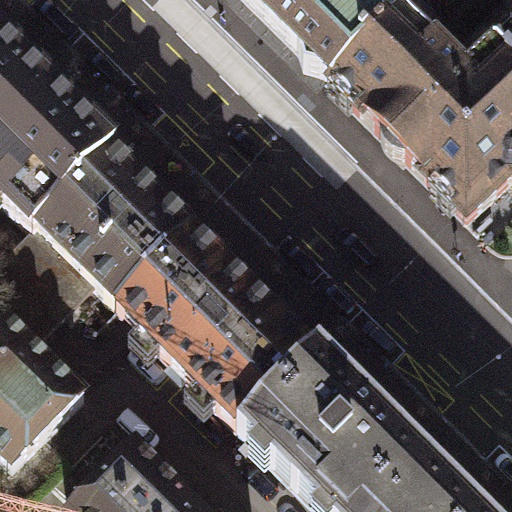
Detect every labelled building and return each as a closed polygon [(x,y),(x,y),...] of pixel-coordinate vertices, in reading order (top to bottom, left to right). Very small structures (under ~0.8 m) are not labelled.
[(373,0),(237,0),(333,95),(401,27),(373,0)] [(401,27),(333,95),(357,119),(355,121),(434,202),(437,198),(468,230),(509,191),(511,191),(511,77),(488,53),(459,82),(432,54),(438,49),(409,20),(401,27)] [(511,30),(488,53),(511,77),(511,30)] [(0,208),(34,242),(37,238),(111,164),(114,160),(0,47),(0,208)] [(37,238),(94,295),(118,319),(192,244),(111,164),(37,238)] [(9,266),(66,322),(94,295),(37,238),(34,242),(9,266)] [(192,244),(118,319),(132,333),(240,440),(315,365),(207,259),(192,244)] [(0,324),(2,323),(34,355),(66,322),(9,266),(0,274),(0,324)] [(2,323),(0,324),(0,465),(12,478),(85,405),(34,355),(2,323)] [(239,441),(310,511),(389,511),(430,472),(318,362),(315,365),(240,440),(239,441)] [(190,511),(136,458),(81,511),(190,511)] [(470,511),(430,472),(389,511),(470,511)]
